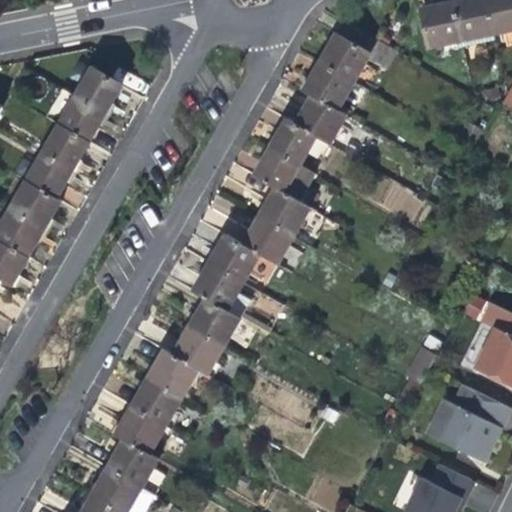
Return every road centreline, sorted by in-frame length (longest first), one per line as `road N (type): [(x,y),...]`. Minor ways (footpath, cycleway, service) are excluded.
road 1 (residential): [(2,492),(228,106)]
road 2 (residential): [(187,62),(0,373)]
road 3 (residential): [(0,33),(124,8)]
